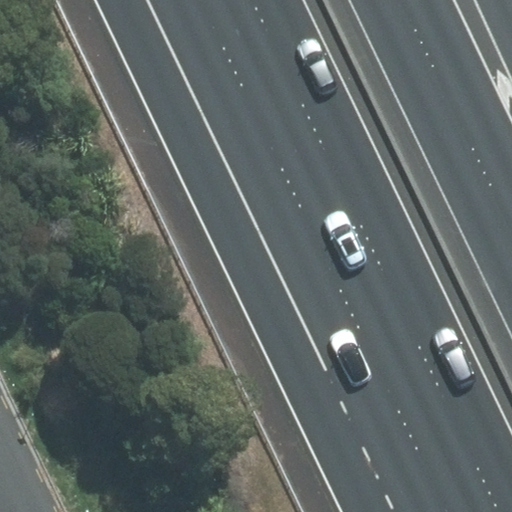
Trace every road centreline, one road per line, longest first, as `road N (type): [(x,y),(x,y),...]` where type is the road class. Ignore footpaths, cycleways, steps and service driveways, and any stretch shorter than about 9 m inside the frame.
road 1 (motorway): [(499,511),(253,0)]
road 2 (motorway): [(401,0),(511,228)]
